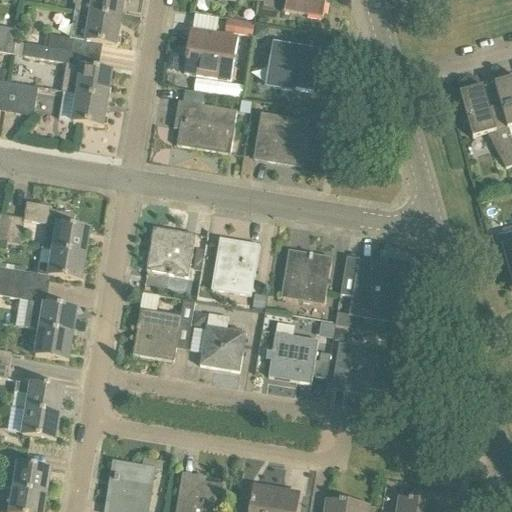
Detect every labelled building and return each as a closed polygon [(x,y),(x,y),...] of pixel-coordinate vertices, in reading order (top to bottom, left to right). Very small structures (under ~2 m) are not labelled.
[(124,0),(77,0),(75,12),(121,20),(124,0)] [(286,0),(285,12),(322,19),(322,20),(323,20),(326,0),(286,0)] [(75,12),(73,26),(88,29),(86,43),(117,49),(117,47),(116,47),(121,20),(75,12)] [(254,26),(227,22),(225,34),(253,38),(254,26)] [(254,39),(262,41),(268,36),(269,29),(256,27),(254,39)] [(0,29),(0,42),(16,45),(16,44),(18,32),(0,29)] [(238,40),(191,32),(186,61),(187,62),(185,76),(231,84),(238,40)] [(75,41),(46,36),(44,49),(73,54),(75,41)] [(0,42),(0,54),(14,57),(16,45),(0,42)] [(16,44),(16,45),(14,57),(67,66),(62,94),(78,96),(108,101),(112,75),(113,75),(113,73),(71,66),(73,54),(44,49),(16,44)] [(319,54),(320,54),(321,53),(274,46),(270,69),(269,69),(265,89),(291,93),(292,91),(313,94),(318,68),(317,68),(319,54)] [(511,80),(495,86),(501,107),(502,107),(508,130),(509,130),(511,129),(511,80)] [(0,113),(4,114),(9,85),(0,83),(0,113)] [(39,90),(9,85),(4,114),(34,119),(39,90)] [(483,89),(460,95),(463,107),(460,108),(464,124),(468,123),(473,141),(487,136),(506,170),(511,168),(511,140),(509,130),(508,130),(502,107),(501,107),(490,110),(483,89)] [(73,124),(104,130),(104,128),(103,128),(108,101),(78,96),(73,124)] [(236,113),(179,103),(176,121),(181,122),(177,148),(231,157),(235,130),(233,129),(236,113)] [(253,105),(243,104),(241,114),(252,115),(253,105)] [(305,124),(262,117),(255,161),(278,165),(279,163),(301,167),(306,136),(304,135),(305,124)] [(27,205),(25,221),(24,223),(25,223),(57,228),(53,252),(87,258),(91,232),(74,229),(76,216),(52,212),(52,209),(27,205)] [(0,241),(8,243),(7,245),(21,247),(25,223),(24,223),(25,221),(2,218),(0,231),(0,241)] [(196,237),(154,230),(147,273),(189,280),(196,237)] [(201,271),(209,238),(199,236),(192,269),(201,271)] [(511,236),(493,242),(500,267),(508,265),(510,275),(507,276),(511,292),(511,236)] [(260,248),(220,241),(212,292),(252,299),(260,248)] [(38,276),(49,278),(82,284),(87,258),(53,252),(42,251),(38,276)] [(333,260),(289,253),(281,301),(325,308),(333,260)] [(345,275),(341,297),(354,299),(351,317),(397,325),(402,295),(403,295),(404,291),(403,291),(406,272),(404,272),(403,278),(380,275),(381,268),(359,264),(357,277),(345,275)] [(0,285),(23,289),(25,276),(26,270),(0,265),(0,285)] [(23,289),(0,285),(0,298),(21,302),(23,289)] [(179,335),(190,337),(195,304),(184,302),(181,318),(142,312),(145,296),(143,296),(133,357),(174,364),(179,335)] [(255,296),(253,309),(265,310),(266,298),(255,296)] [(78,312),(30,305),(26,329),(40,332),(73,338),(78,312)] [(207,329),(209,317),(196,315),(194,327),(207,329)] [(247,335),(227,332),(208,328),(200,368),(240,375),(247,335)] [(349,332),(337,330),(335,342),(347,344),(349,332)] [(40,332),(36,358),(69,363),(73,338),(40,332)] [(318,343),(276,336),(269,380),(311,386),(318,343)] [(377,353),(341,347),(333,390),(359,394),(360,388),(386,392),(391,361),(376,358),(377,353)] [(13,355),(0,353),(0,367),(10,369),(13,355)] [(0,367),(0,380),(8,382),(10,369),(0,367)] [(60,417),(65,392),(16,384),(15,395),(29,397),(26,412),(60,417)] [(26,412),(22,438),(56,443),(60,417),(26,412)] [(13,492),(47,498),(51,472),(7,464),(3,490),(13,492)] [(147,511),(154,472),(119,466),(117,477),(115,477),(115,483),(116,483),(115,492),(111,491),(107,511),(147,511)] [(222,511),(226,488),(205,485),(197,484),(198,479),(183,477),(177,511),(222,511)] [(296,511),(299,496),(255,488),(250,511),(296,511)] [(44,511),(47,498),(13,492),(9,511),(44,511)] [(438,511),(440,506),(400,500),(397,511),(438,511)] [(369,511),(370,507),(340,502),(340,503),(327,501),(324,511),(369,511)]
